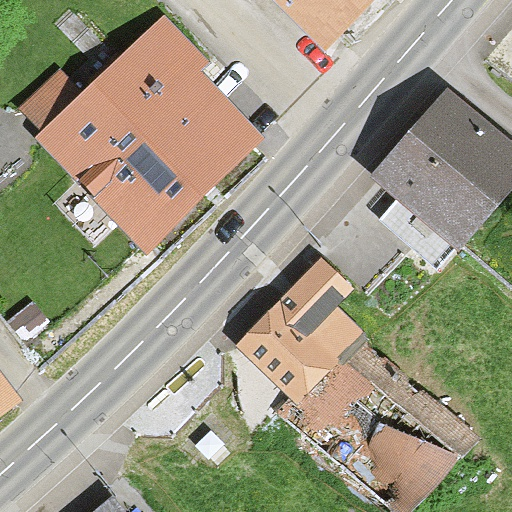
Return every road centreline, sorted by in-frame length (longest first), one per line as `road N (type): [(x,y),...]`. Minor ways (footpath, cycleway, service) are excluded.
road 1 (tertiary): [(0,477),(247,238),(456,0)]
road 2 (track): [(62,420),(137,471),(175,511)]
